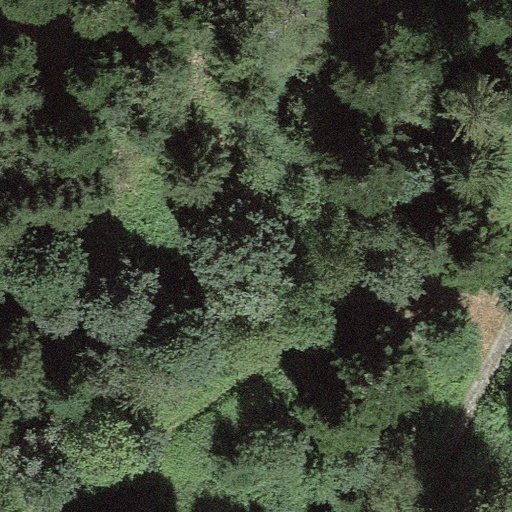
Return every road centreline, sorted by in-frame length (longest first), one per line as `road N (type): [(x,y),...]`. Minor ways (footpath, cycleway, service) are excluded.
road 1 (track): [(37,511),(337,320),(511,242)]
road 2 (track): [(511,329),(421,511)]
